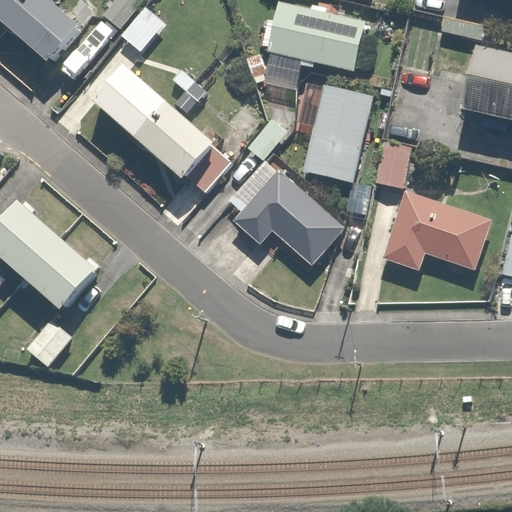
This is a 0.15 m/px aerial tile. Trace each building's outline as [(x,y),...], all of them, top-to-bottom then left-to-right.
[(54,0),(0,0),(0,18),(66,73),(97,35),(54,0)] [(153,0),(126,0),(110,20),(127,34),(148,6),(153,0)] [(172,26),(148,6),(127,34),(123,39),(147,58),(172,26)] [(276,57),(272,55),(252,60),(258,84),(271,81),(269,89),(304,96),(311,64),(368,77),(379,29),(336,19),(337,12),(320,9),(318,16),(287,9),(276,57)] [(495,27),(447,18),(443,37),(492,46),(495,27)] [(511,58),(487,54),(472,121),(511,129),(511,58)] [(191,64),(176,81),(208,110),(223,93),(191,64)] [(135,67),(104,103),(210,196),(241,160),(135,67)] [(387,101),(335,88),(312,175),(364,189),(387,101)] [(294,134),(278,121),(254,151),(270,164),(294,134)] [(419,150),(394,144),(384,187),(409,192),(419,150)] [(355,234),(289,175),(275,162),(235,207),(249,219),(242,227),(270,252),(284,237),(322,271),(355,234)] [(511,189),(505,187),(498,208),(511,212),(511,189)] [(379,194),(356,191),(352,227),(375,230),(379,194)] [(502,224),(411,196),(391,260),(433,273),(436,262),(486,277),(502,224)] [(119,281),(34,208),(0,248),(0,253),(82,324),(119,281)] [(84,343),(60,322),(33,354),(56,375),(84,343)]
